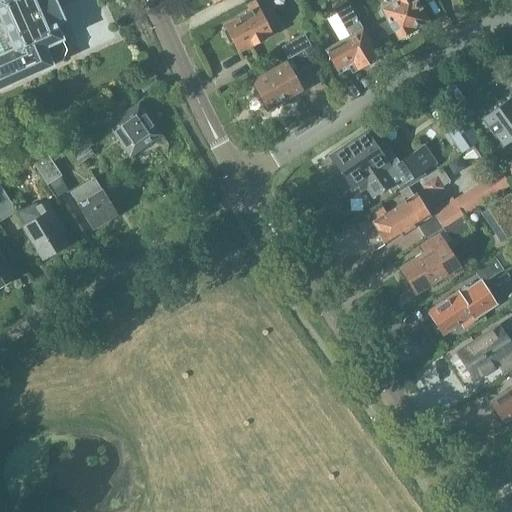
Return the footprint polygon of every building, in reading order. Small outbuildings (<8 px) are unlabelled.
[(0,0),(0,90),(53,67),(52,66),(63,62),(67,51),(62,41),(63,40),(54,20),(44,0),(0,0)] [(391,0),(392,2),(380,9),(398,40),(429,23),(417,2),(419,0),(391,0)] [(250,14),(224,27),(238,54),(273,36),(261,13),(255,1),(245,5),(250,14)] [(349,37),(325,50),(336,71),(347,65),(352,74),(357,71),(357,72),(379,59),(346,2),(333,10),(349,37)] [(305,36),(282,48),(289,60),(291,58),(301,53),(311,47),(305,36)] [(310,68),(301,53),(291,58),(292,61),(252,83),(267,109),(300,91),(293,78),(310,68)] [(511,97),(481,121),(502,149),(511,141),(511,97)] [(107,127),(128,159),(162,136),(139,104),(107,127)] [(459,109),(466,120),(474,115),(467,104),(459,109)] [(479,142),(462,118),(445,130),(461,154),(463,153),(479,142)] [(64,144),(75,159),(92,148),(82,132),(64,144)] [(366,132),(329,156),(352,191),(358,187),(361,192),(366,188),(373,198),(390,187),(394,192),(396,196),(399,193),(408,188),(420,181),(425,177),(438,169),(435,165),(435,164),(424,147),(398,164),(385,144),(377,149),(366,132)] [(479,142),(463,153),(465,156),(474,150),(477,148),(483,156),(487,154),(484,150),(479,142)] [(59,157),(54,148),(46,154),(51,162),(59,157)] [(46,154),(31,164),(47,188),(61,178),(51,162),(46,154)] [(94,179),(71,194),(92,230),(116,215),(94,179)] [(0,223),(16,214),(17,214),(0,186),(0,223)] [(386,246),(417,226),(425,240),(442,228),(433,214),(429,217),(415,194),(413,195),(404,201),(405,203),(373,223),(378,232),(377,232),(386,246)] [(511,200),(508,195),(486,209),(506,239),(511,235),(511,200)] [(36,205),(17,214),(16,214),(23,228),(43,260),(67,245),(61,235),(67,231),(47,201),(37,207),(36,205)] [(463,272),(445,245),(451,241),(469,230),(460,217),(442,228),(425,240),(426,241),(417,247),(422,253),(397,270),(414,297),(444,278),(447,283),(463,272)] [(474,273),(479,281),(481,279),(484,283),(503,271),(502,269),(511,262),(511,254),(509,250),(495,259),(474,273)] [(0,254),(0,286),(14,277),(0,254)] [(481,279),(479,281),(429,313),(443,335),(460,324),(463,329),(478,320),(476,318),(497,305),(484,283),(481,279)] [(503,376),(511,370),(511,332),(508,326),(502,329),(499,324),(454,353),(474,384),(498,369),(503,376)] [(511,372),(508,375),(511,379),(511,388),(490,403),(503,423),(511,417),(511,372)]
